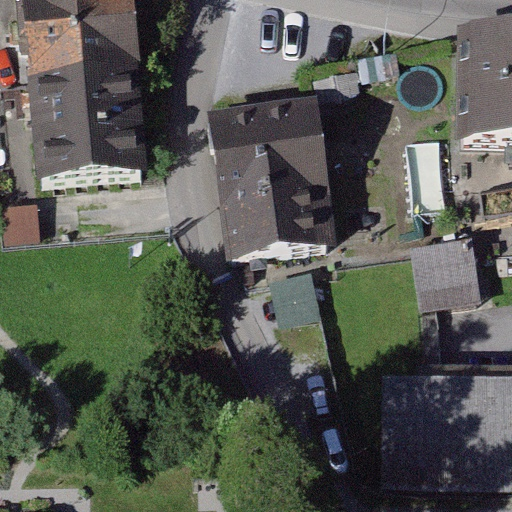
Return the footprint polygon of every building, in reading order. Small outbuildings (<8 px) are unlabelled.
[(126,0),(21,0),(40,197),(144,188),(126,0)] [(511,46),(470,43),(461,152),(511,156),(511,46)] [(304,116),(218,130),(240,268),(326,255),(304,116)] [(479,241),(405,255),(417,318),(491,304),(479,241)] [(511,397),(388,401),(391,510),(511,505),(511,397)]
